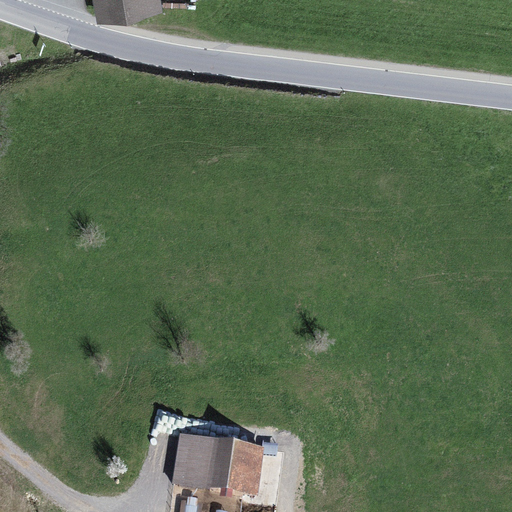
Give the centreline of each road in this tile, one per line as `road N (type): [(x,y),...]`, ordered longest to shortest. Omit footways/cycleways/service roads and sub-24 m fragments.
road 1 (tertiary): [(0,6),(174,55),(511,95)]
road 2 (track): [(0,429),(75,507),(143,503),(189,511)]
